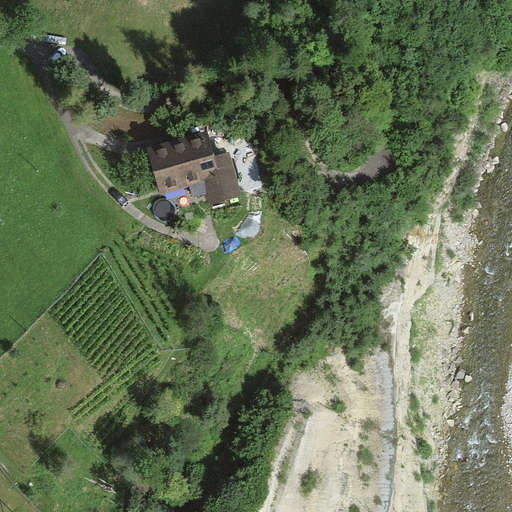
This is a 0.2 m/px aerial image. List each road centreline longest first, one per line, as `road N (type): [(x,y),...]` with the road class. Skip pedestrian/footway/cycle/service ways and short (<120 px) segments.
road 1 (track): [(0,40),(56,50),(132,104),(269,79),(316,165),(342,182),(370,171),(379,154),(325,31),(291,0)]
road 2 (track): [(28,48),(89,164),(128,209),(166,228)]
